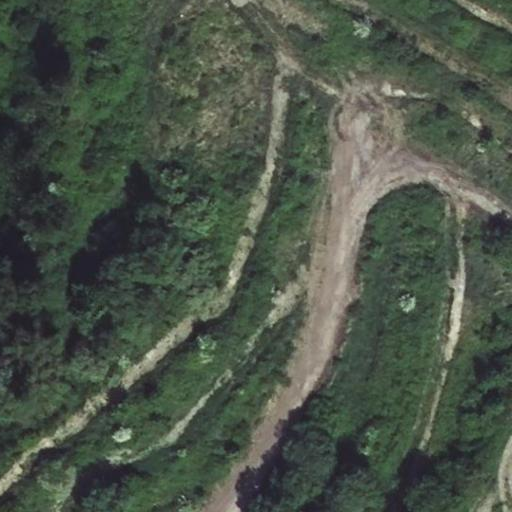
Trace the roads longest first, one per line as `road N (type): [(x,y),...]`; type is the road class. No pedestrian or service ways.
road 1 (track): [(218,511),(260,464),(306,384),(348,161),(325,73),(264,43),(66,244),(43,411),(0,440)]
road 2 (track): [(325,73),(469,119),(511,151)]
road 3 (track): [(348,161),(420,176),(511,251)]
